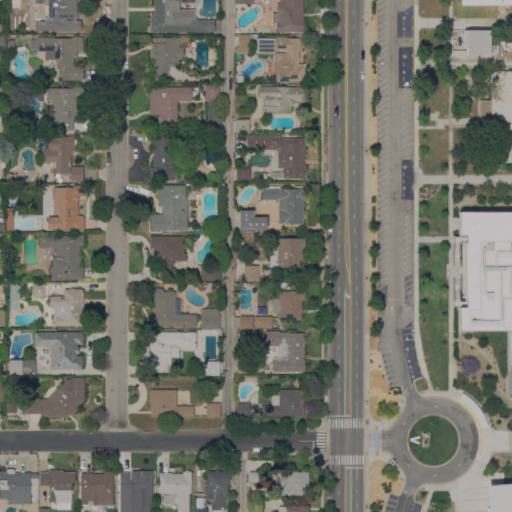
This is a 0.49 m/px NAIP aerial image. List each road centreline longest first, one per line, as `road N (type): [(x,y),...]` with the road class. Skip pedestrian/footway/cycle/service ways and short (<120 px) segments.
road 1 (residential): [(115,440),(116,0)]
road 2 (residential): [(346,441),(0,440)]
road 3 (secondary): [(346,289),(345,0)]
road 4 (secondary): [(346,441),(346,289)]
